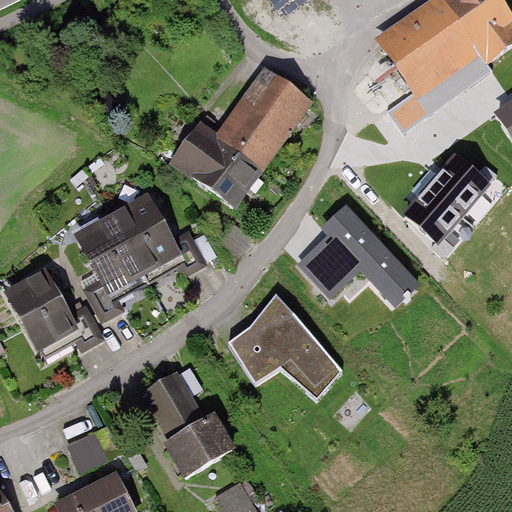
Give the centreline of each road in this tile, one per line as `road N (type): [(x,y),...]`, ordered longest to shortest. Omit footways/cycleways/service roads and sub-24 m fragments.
road 1 (residential): [(0,441),(76,409),(206,322),(299,214),(335,144),(344,80)]
road 2 (residential): [(344,80),(265,52),(218,0)]
road 3 (residential): [(344,80),(366,40),(429,0)]
